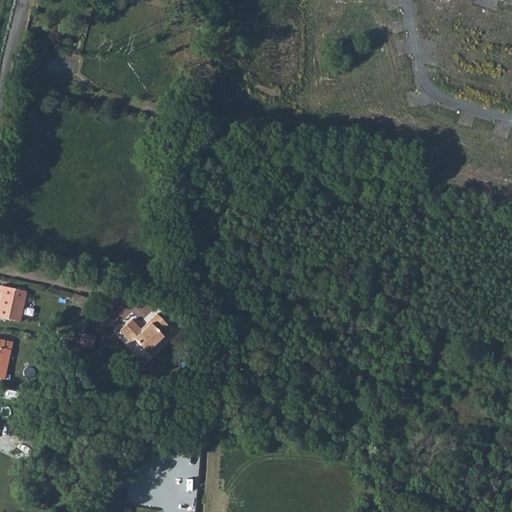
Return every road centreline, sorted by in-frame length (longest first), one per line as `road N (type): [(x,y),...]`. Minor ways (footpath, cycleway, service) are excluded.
road 1 (track): [(206,511),(215,365),(171,174),(178,126),(200,80),(219,0)]
road 2 (residential): [(406,0),(426,96),(511,119)]
